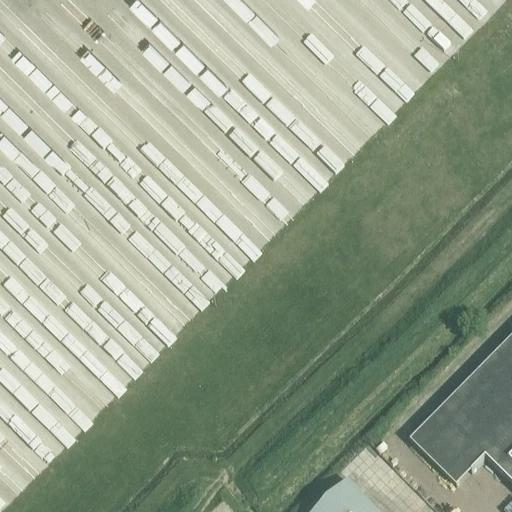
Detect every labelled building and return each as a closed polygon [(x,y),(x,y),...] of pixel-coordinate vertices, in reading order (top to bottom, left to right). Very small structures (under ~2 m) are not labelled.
[(319,245),(328,237),(293,201),(285,209),(319,245)] [(334,274),(353,264),(342,242),(323,252),(334,274)] [(357,289),(372,299),(382,286),(366,275),(357,289)] [(511,341),(411,444),(457,489),(485,461),(511,488),(511,341)] [(419,511),(427,505),(392,468),(384,475),(419,511)] [(375,511),(347,484),(318,511),(375,511)]
